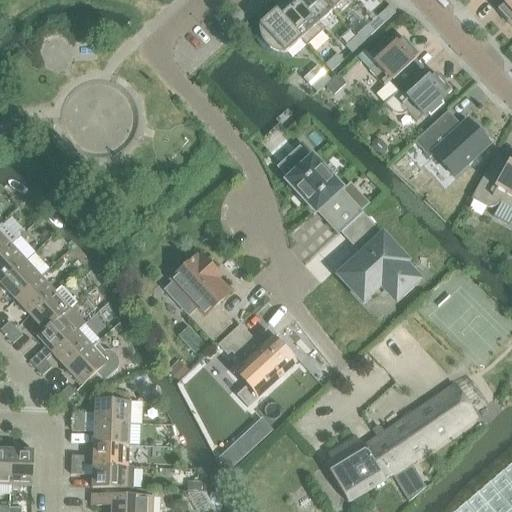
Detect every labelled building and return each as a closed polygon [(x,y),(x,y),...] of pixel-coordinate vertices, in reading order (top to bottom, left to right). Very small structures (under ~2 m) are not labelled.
[(300,41),(306,47),(323,31),(317,25),(317,26),(293,0),(287,0),(275,12),(301,40),(300,41)] [(322,0),(293,0),(317,26),(317,25),(333,11),(322,0)] [(322,0),(333,11),(344,0),(322,0)] [(511,0),(502,0),(505,3),(496,12),(511,28),(511,0)] [(395,14),(383,1),(372,12),(383,24),(395,14)] [(275,12),(258,27),(259,35),(263,43),(268,50),(276,54),(285,55),(300,41),(301,40),(275,12)] [(368,26),(356,37),(363,43),(374,33),(368,26)] [(351,54),(363,43),(356,37),(345,47),(351,54)] [(384,40),(368,55),(376,64),(368,71),(383,88),(390,82),(398,91),(418,73),(409,64),(418,56),(402,39),(392,49),(389,45),(384,40)] [(324,66),(331,73),(343,62),(336,55),(324,66)] [(317,67),(303,79),(310,87),(324,74),(317,67)] [(398,91),(383,105),(391,113),(396,116),(401,116),(407,113),(416,123),(426,114),(430,118),(444,105),(440,101),(451,92),(435,74),(426,83),(418,73),(398,91)] [(310,87),(316,94),(330,81),(324,74),(310,87)] [(338,76),(326,87),(334,96),(346,85),(338,76)] [(414,143),(429,159),(433,155),(453,177),(488,146),(489,146),(483,139),(483,134),(477,128),(472,128),(466,121),(466,122),(458,130),(445,115),(414,143)] [(371,149),(378,155),(383,155),(386,152),(386,147),(380,140),(374,140),(371,144),(371,149)] [(315,215),(317,213),(337,235),(360,213),(340,191),(341,190),(311,158),(285,182),(315,215)] [(470,200),(484,208),(490,209),(496,207),(499,203),(511,210),(511,208),(511,160),(508,168),(494,161),(494,160),(493,159),(470,200)] [(340,234),(341,235),(343,233),(362,254),(337,277),(362,303),(380,286),(396,304),(419,283),(403,265),(406,263),(361,214),(340,234)] [(0,256),(16,242),(1,226),(0,226),(0,256)] [(26,262),(12,246),(16,242),(0,256),(0,284),(1,285),(26,262)] [(170,286),(163,291),(188,318),(211,343),(231,324),(215,307),(229,295),(215,280),(219,276),(201,257),(197,261),(195,258),(171,280),(173,283),(171,285),(170,286)] [(1,285),(16,301),(41,278),(26,262),(1,285)] [(16,301),(30,317),(56,294),(41,278),(16,301)] [(63,316),(70,310),(76,304),(62,288),(56,294),(30,317),(44,332),(63,315),(63,316)] [(37,338),(46,347),(29,362),(36,370),(45,362),(45,361),(52,354),(53,355),(78,332),(63,316),(63,315),(44,332),(37,338)] [(0,331),(0,332),(6,339),(15,331),(9,324),(0,331)] [(217,346),(227,356),(230,352),(241,365),(232,373),(245,388),(235,396),(247,409),(294,365),(291,361),(294,359),(276,339),(273,342),(270,338),(259,348),(239,326),(217,346)] [(188,328),(178,337),(195,355),(204,346),(188,328)] [(21,338),(15,331),(6,339),(13,346),(21,338)] [(53,355),(67,370),(92,347),(78,332),(53,355)] [(67,370),(81,386),(95,374),(101,381),(107,379),(119,367),(122,363),(122,357),(119,352),(115,349),(109,349),(104,352),(97,344),(92,348),(92,347),(67,370)] [(167,371),(172,376),(179,383),(189,373),(178,361),(169,370),(167,371)] [(36,370),(42,375),(51,367),(45,362),(36,370)] [(144,381),(134,386),(140,400),(150,395),(144,381)] [(358,444),(324,466),(334,481),(350,504),(384,481),(392,476),(410,464),(476,419),(473,414),(487,405),(471,382),(457,391),(455,387),(362,446),(358,444)] [(72,392),(65,385),(56,393),(63,400),(72,392)] [(95,401),(94,423),(128,424),(147,425),(147,405),(145,402),(95,401)] [(72,414),(72,422),(83,423),(84,414),(72,414)] [(273,432),(260,419),(239,439),(252,452),(273,432)] [(83,432),(83,423),(72,422),(71,432),(83,432)] [(94,423),(93,445),(127,446),(128,424),(94,423)] [(239,440),(218,460),(229,472),(250,452),(239,440)] [(93,445),(92,466),(126,468),(126,467),(127,446),(93,445)] [(0,484),(8,485),(9,451),(0,450),(0,484)] [(8,485),(32,486),(33,452),(9,451),(8,485)] [(82,457),(70,456),(70,465),(82,466),(82,457)] [(410,464),(392,476),(408,504),(425,489),(410,464)] [(81,476),(82,466),(70,465),(69,475),(81,476)] [(511,511),(511,465),(456,511),(511,511)] [(133,468),(126,467),(126,468),(92,466),(91,488),(132,490),(133,468)] [(186,493),(200,493),(201,484),(186,484),(186,493)] [(111,506),(110,511),(151,511),(152,498),(91,495),(91,506),(111,506)]
